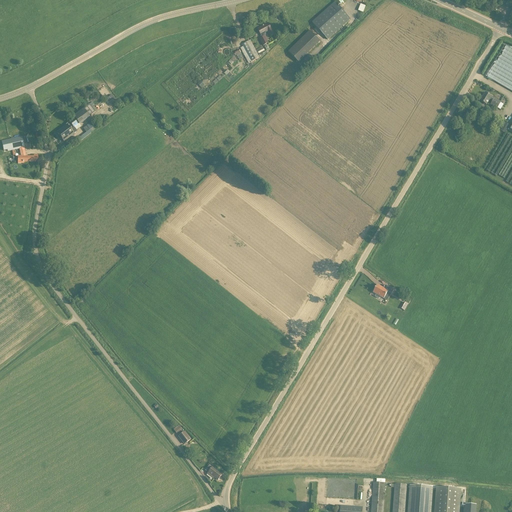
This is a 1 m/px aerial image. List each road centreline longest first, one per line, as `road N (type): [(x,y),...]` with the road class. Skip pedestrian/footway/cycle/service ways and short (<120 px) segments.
road 1 (unclassified): [(222,504),(500,28)]
road 2 (unclassified): [(222,504),(41,268),(33,236),(46,147),(28,88)]
road 3 (tertiary): [(28,88),(154,19),(237,0)]
